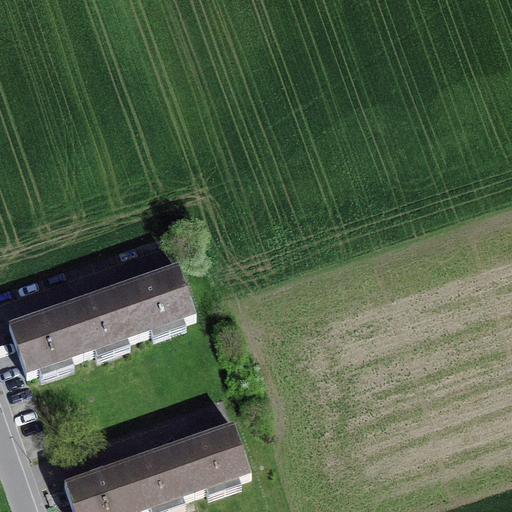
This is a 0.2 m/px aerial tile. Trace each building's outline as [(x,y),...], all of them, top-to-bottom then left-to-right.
[(138,287),(122,292),(139,343),(196,323),(178,272),(150,282),(148,275),(135,279),(138,287)] [(139,343),(122,292),(94,302),(92,295),(79,299),(82,306),(66,312),(83,362),(139,343)] [(27,382),(83,362),(66,312),(50,317),(48,310),(35,314),(37,321),(9,331),(27,382)] [(193,445),(177,450),(195,501),(251,481),(233,430),(205,440),(203,433),(190,437),(193,445)] [(161,511),(195,501),(177,450),(149,460),(147,453),(134,457),(137,464),(121,470),(135,511),(161,511)] [(72,511),(135,511),(121,470),(106,475),(103,468),(90,472),(93,480),(65,489),(72,511)]
